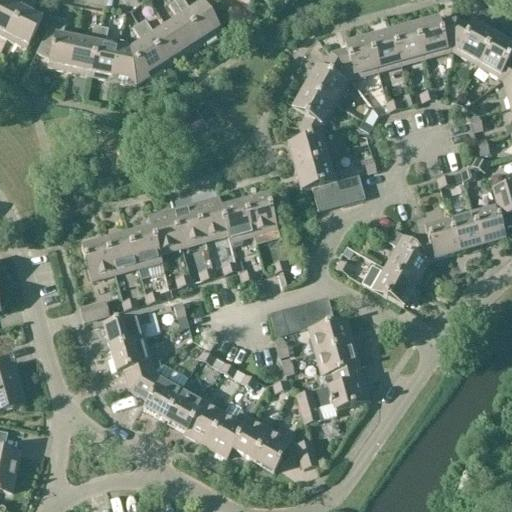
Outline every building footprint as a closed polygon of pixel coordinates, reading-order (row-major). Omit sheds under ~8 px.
[(0,7),(0,39),(7,43),(29,0),(20,0),(16,9),(3,2),(0,7)] [(37,2),(33,0),(29,0),(7,43),(26,53),(42,23),(29,16),(37,2)] [(222,0),(220,6),(228,10),(233,2),(229,0),(222,0)] [(254,12),(260,0),(229,0),(233,2),(242,6),(250,10),(254,12)] [(181,1),(175,5),(202,48),(221,35),(203,7),(190,15),(181,1)] [(242,6),(233,2),(228,10),(237,15),(242,6)] [(177,23),(166,30),(184,59),(202,48),(175,5),(169,9),(177,23)] [(237,15),(246,19),(250,10),(242,6),(237,15)] [(47,35),(55,37),(58,22),(54,21),(47,35)] [(47,72),(69,77),(76,43),(62,40),(66,24),(58,22),(55,37),(52,49),(49,64),(47,72)] [(438,22),(414,29),(424,63),(452,56),(455,26),(440,30),(438,22)] [(166,71),(184,59),(166,30),(154,38),(145,24),(139,28),(166,71)] [(452,56),(477,70),(495,39),(473,27),(470,34),(455,26),(452,56)] [(141,46),(129,54),(117,52),(110,86),(135,91),(147,83),(166,71),(139,28),(132,33),(141,46)] [(414,29),(391,35),(401,70),(424,63),(414,29)] [(69,77),(90,81),(101,31),(93,30),(90,46),(76,43),(69,77)] [(101,31),(90,81),(110,86),(117,52),(105,49),(108,33),(101,31)] [(55,37),(47,35),(41,46),(52,49),(55,37)] [(377,76),(401,70),(391,35),(368,42),(377,76)] [(502,84),(511,77),(511,66),(509,65),(511,58),(511,48),(495,39),(477,70),(502,84)] [(349,84),(377,76),(368,42),(344,48),(346,56),(331,60),(349,84)] [(49,64),(52,49),(41,46),(36,57),(49,64)] [(316,70),(304,91),(335,109),(349,84),(331,60),(323,74),(316,70)] [(511,77),(502,84),(510,112),(511,111),(511,77)] [(335,109),(304,91),(292,113),(306,121),(299,132),(321,134),(335,109)] [(419,99),(421,108),(437,104),(434,95),(419,99)] [(385,108),(387,117),(403,113),(400,104),(385,108)] [(478,120),(469,123),(473,138),(483,135),(478,120)] [(288,148),(294,172),(329,163),(321,134),(299,132),(303,144),(288,148)] [(485,143),(475,146),(479,161),(489,158),(485,143)] [(372,162),(363,164),(367,179),(376,177),(372,162)] [(301,196),(312,193),(324,190),(335,186),(329,163),(294,172),(301,196)] [(489,170),(478,164),(474,172),(485,178),(489,170)] [(474,174),(459,178),(462,187),(477,183),(474,174)] [(335,186),(338,198),(361,192),(358,180),(335,186)] [(454,190),(451,180),(436,185),(439,194),(454,190)] [(511,185),(492,191),(500,221),(511,217),(511,185)] [(342,210),(338,198),(335,186),(324,190),(330,213),(342,210)] [(330,213),(324,190),(312,193),(318,216),(330,213)] [(338,198),(342,210),(364,203),(361,192),(338,198)] [(244,206),(253,242),(256,250),(280,243),(267,199),(244,206)] [(218,201),(195,208),(205,246),(227,240),(228,239),(221,212),(218,201)] [(243,245),(253,242),(244,206),(221,212),(228,239),(227,240),(231,253),(242,250),(243,245)] [(195,208),(171,215),(182,252),(205,246),(195,208)] [(495,210),(471,216),(481,251),(504,244),(495,210)] [(159,259),(182,252),(171,215),(148,221),(150,232),(151,231),(159,259)] [(471,216),(448,223),(458,257),(481,251),(471,216)] [(430,265),(458,257),(448,223),(424,229),(428,244),(416,248),(430,265)] [(151,231),(150,232),(128,238),(138,272),(161,266),(159,259),(151,231)] [(396,251),(384,273),(415,290),(430,265),(416,248),(394,235),(388,246),(396,251)] [(128,238),(105,244),(114,279),(138,272),(128,238)] [(91,285),(114,279),(105,244),(81,251),(91,285)] [(369,255),(357,274),(375,285),(387,266),(369,255)] [(238,279),(244,277),(241,265),(221,271),(224,280),(237,276),(238,279)] [(286,265),(271,270),(273,279),(288,275),(286,265)] [(353,272),(339,265),(334,273),(348,281),(353,272)] [(213,273),(198,277),(201,286),(216,282),(213,273)] [(403,312),(415,290),(384,273),(372,294),(403,312)] [(244,277),(238,279),(241,288),(256,284),(254,274),(244,277)] [(57,277),(43,280),(48,298),(62,295),(57,277)] [(178,293),(192,289),(190,280),(175,284),(178,293)] [(144,300),(147,309),(162,305),(159,296),(144,300)] [(327,302),(316,306),(322,329),(334,326),(327,302)] [(121,307),(124,316),(139,312),(136,303),(121,307)] [(105,306),(80,313),(83,326),(108,319),(105,306)] [(304,309),(311,332),(322,329),(316,306),(304,309)] [(182,307),(173,310),(179,335),(189,333),(182,307)] [(304,309),(293,312),(299,335),(308,333),(311,332),(304,309)] [(293,312),(281,315),(287,339),(299,335),(293,312)] [(287,339),(281,315),(269,319),(269,320),(275,342),(287,339)] [(109,353),(144,344),(140,331),(150,328),(147,317),(103,329),(109,353)] [(308,333),(314,357),(352,346),(345,322),(334,326),(322,329),(311,332),(308,333)] [(150,366),(144,344),(109,353),(116,377),(123,375),(129,395),(153,376),(159,371),(157,364),(150,366)] [(275,348),(280,363),(289,360),(284,345),(275,348)] [(331,377),(358,369),(352,346),(314,357),(321,381),(332,378),(331,377)] [(216,364),(202,356),(198,364),(211,372),(216,364)] [(290,363),(281,366),(285,381),(294,378),(290,363)] [(0,415),(25,409),(13,367),(0,370),(0,415)] [(237,376),(224,368),(219,376),(233,384),(237,376)] [(369,406),(358,369),(331,377),(332,378),(335,389),(296,400),(304,429),(319,425),(315,413),(332,408),(334,416),(369,406)] [(143,412),(165,424),(182,393),(153,376),(129,395),(147,405),(143,412)] [(258,388),(245,380),(240,388),(253,396),(258,388)] [(287,385),(272,390),(275,399),(290,394),(287,385)] [(182,393),(165,424),(185,436),(186,436),(203,405),(182,393)] [(224,416),(203,405),(186,436),(185,436),(183,438),(205,450),(224,416)] [(235,423),(224,416),(205,450),(226,463),(232,453),(231,453),(245,428),(244,428),(248,421),(239,416),(235,423)] [(231,453),(232,453),(252,465),(270,434),(248,421),(244,428),(245,428),(231,453)] [(291,446),(270,434),(252,465),(273,477),(291,446)] [(302,474),(316,470),(309,445),(295,449),(302,474)] [(0,495),(10,497),(18,458),(0,454),(0,495)]
